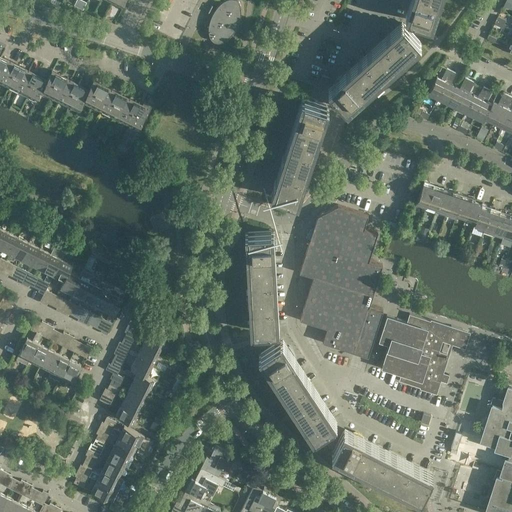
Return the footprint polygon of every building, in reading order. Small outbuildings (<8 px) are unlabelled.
[(77,0),(75,5),(84,9),(87,2),(82,0),(77,0)] [(213,39),(214,41),(218,41),(223,39),(229,36),(232,34),(235,30),(238,25),(240,19),(240,15),(240,11),(238,6),(237,2),(235,0),(226,0),(223,1),(219,5),(216,8),(213,12),(211,17),(210,22),(210,27),(210,32),(212,37),(213,39)] [(413,0),(408,16),(429,23),(436,0),(413,0)] [(497,19),(494,23),(502,27),(504,23),(497,19)] [(404,23),(352,70),(330,89),(345,106),(351,101),(419,40),(404,23)] [(497,37),(489,33),(487,38),(495,42),(497,37)] [(11,61),(2,56),(0,59),(0,78),(1,80),(11,61)] [(20,66),(11,61),(1,80),(11,84),(20,66)] [(29,70),(20,66),(11,84),(20,89),(29,70)] [(428,93),(438,97),(451,70),(447,68),(442,78),(437,76),(428,93)] [(38,75),(29,70),(20,89),(29,93),(38,75)] [(47,79),(38,75),(29,93),(38,98),(42,89),(52,71),(51,70),(47,79)] [(451,70),(438,97),(447,102),(455,85),(450,83),(455,72),(451,70)] [(61,75),(52,71),(42,89),(52,94),(61,75)] [(321,74),(319,83),(327,85),(329,76),(321,74)] [(61,75),(52,94),(61,98),(70,80),(61,75)] [(459,87),(455,85),(447,102),(456,106),(470,79),(465,77),(459,87)] [(470,79),(456,106),(465,111),(473,94),(469,92),(474,81),(470,79)] [(70,80),(61,98),(70,103),(79,84),(70,80)] [(93,80),(89,89),(84,98),(93,103),(102,85),(93,80)] [(79,84),(70,103),(79,108),(84,98),(89,89),(79,84)] [(102,85),(93,103),(102,108),(111,89),(102,85)] [(478,96),(473,94),(465,111),(474,116),(488,88),(483,86),(478,96)] [(488,88),(474,116),(483,120),(485,117),(492,103),(487,101),(492,90),(488,88)] [(111,89),(102,108),(111,112),(121,94),(111,89)] [(498,102),(493,100),(492,103),(485,117),(494,121),(508,94),(503,92),(498,102)] [(121,94),(111,112),(120,117),(130,98),(121,94)] [(511,96),(508,94),(494,121),(503,126),(511,109),(507,107),(511,96)] [(130,98),(120,117),(130,122),(139,103),(130,98)] [(274,192),(296,199),(326,105),(304,98),(274,192)] [(139,103),(130,122),(139,126),(144,116),(147,117),(152,106),(144,102),(142,105),(139,103)] [(511,109),(503,126),(511,130),(511,109)] [(480,130),(479,135),(484,137),(488,126),(482,124),(480,130)] [(434,184),(424,180),(417,201),(427,205),(434,184)] [(443,187),(434,184),(427,205),(436,208),(443,187)] [(453,190),(443,187),(436,208),(446,211),(453,190)] [(463,193),(453,190),(446,211),(456,215),(463,193)] [(473,197),(463,193),(456,215),(465,218),(473,197)] [(482,200),(473,197),(465,218),(475,221),(481,203),(482,200)] [(491,207),(481,203),(475,221),(474,224),(484,228),(491,207)] [(358,212),(353,210),(336,205),(322,214),(317,217),(317,218),(314,227),(300,269),(299,272),(313,277),(299,319),(327,328),(322,342),(367,356),(368,357),(368,355),(382,313),(383,311),(367,306),(368,303),(372,291),(381,265),(367,260),(370,248),(372,247),(371,246),(375,233),(362,229),(366,215),(360,213),(359,212),(358,212)] [(500,210),(491,207),(484,228),(493,231),(500,210)] [(510,213),(500,210),(493,231),(503,234),(510,213)] [(511,213),(510,213),(503,234),(511,237),(511,213)] [(0,247),(8,231),(0,227),(0,247)] [(248,230),(254,329),(277,328),(271,229),(248,230)] [(19,237),(8,231),(0,247),(11,253),(19,237)] [(30,242),(19,237),(11,253),(22,258),(30,242)] [(40,248),(30,242),(22,258),(32,263),(40,248)] [(40,248),(32,263),(43,269),(51,253),(40,248)] [(62,258),(51,253),(43,269),(54,274),(62,258)] [(72,264),(62,258),(54,274),(64,279),(60,287),(61,287),(69,271),(72,264)] [(7,261),(1,272),(7,275),(7,273),(12,263),(7,261)] [(17,278),(22,268),(12,263),(7,273),(17,278)] [(17,278),(16,280),(23,283),(28,271),(22,268),(17,278)] [(80,276),(90,280),(93,272),(83,268),(80,276)] [(28,271),(23,283),(28,285),(29,284),(34,274),(28,271)] [(80,276),(69,271),(61,287),(71,292),(80,276)] [(39,289),(44,279),(34,274),(29,284),(39,289)] [(90,282),(80,276),(71,292),(82,298),(90,282)] [(39,289),(38,290),(43,293),(46,289),(50,282),(44,279),(39,289)] [(101,287),(90,282),(82,298),(93,303),(101,287)] [(112,292),(101,287),(93,303),(104,308),(112,292)] [(114,287),(112,292),(104,308),(115,314),(125,292),(114,287)] [(46,289),(43,293),(40,300),(46,303),(47,302),(52,292),(46,289)] [(56,307),(61,297),(52,292),(47,302),(56,307)] [(2,299),(12,304),(15,299),(4,294),(2,299)] [(56,307),(56,308),(62,311),(68,300),(61,297),(56,307)] [(0,302),(0,305),(11,311),(13,305),(12,304),(2,299),(0,302)] [(68,300),(62,311),(67,314),(68,312),(73,303),(68,300)] [(78,317),(83,307),(73,303),(68,312),(78,317)] [(0,312),(6,316),(8,317),(11,311),(0,305),(0,312)] [(78,317),(77,319),(83,322),(89,311),(83,307),(78,317)] [(89,311),(83,322),(89,325),(90,323),(95,313),(89,311)] [(101,329),(106,319),(95,313),(90,323),(101,329)] [(387,314),(379,338),(389,342),(388,347),(382,365),(402,371),(399,379),(436,391),(440,380),(441,376),(442,373),(448,355),(438,351),(441,343),(442,339),(453,342),(453,344),(460,346),(460,345),(463,345),(465,344),(468,334),(467,332),(462,330),(463,329),(451,325),(450,326),(422,317),(409,313),(407,318),(407,319),(407,321),(387,314)] [(132,320),(142,325),(145,319),(135,314),(132,320)] [(31,328),(36,331),(41,322),(35,319),(31,328)] [(101,331),(107,334),(113,322),(106,319),(101,329),(101,331)] [(127,325),(139,331),(142,325),(132,320),(130,319),(127,325)] [(54,326),(42,320),(41,322),(36,331),(48,337),(53,327),(54,326)] [(153,324),(147,335),(164,343),(169,332),(153,324)] [(127,325),(124,331),(126,332),(136,336),(139,331),(127,325)] [(48,337),(57,342),(62,332),(53,327),(48,337)] [(70,334),(63,330),(62,332),(57,342),(64,345),(70,334)] [(131,346),(136,336),(126,332),(121,341),(131,346)] [(70,334),(64,345),(69,348),(74,338),(75,336),(70,334)] [(164,343),(147,335),(142,346),(158,354),(164,343)] [(31,358),(39,342),(28,337),(20,353),(17,358),(28,364),(31,358)] [(69,348),(81,354),(86,344),(74,338),(69,348)] [(335,422),(297,364),(280,339),(262,352),(316,434),(335,422)] [(117,346),(128,352),(131,346),(121,341),(120,341),(117,346)] [(49,348),(39,342),(31,358),(41,364),(49,348)] [(87,357),(91,350),(93,345),(87,342),(86,344),(81,354),(87,357)] [(117,346),(114,352),(116,353),(126,358),(128,352),(117,346)] [(158,354),(142,346),(137,356),(153,365),(158,354)] [(60,353),(49,348),(41,364),(52,369),(60,353)] [(60,353),(52,369),(50,374),(60,379),(63,375),(71,359),(60,353)] [(121,368),(126,358),(116,353),(111,363),(121,368)] [(153,365),(137,356),(131,367),(155,379),(147,375),(153,365)] [(82,364),(71,359),(63,375),(74,380),(82,364)] [(111,363),(109,362),(106,368),(113,371),(118,374),(121,368),(111,363)] [(169,373),(171,368),(158,362),(156,366),(169,373)] [(155,379),(131,367),(131,368),(138,371),(133,382),(149,390),(155,379)] [(185,376),(188,369),(182,367),(179,373),(185,376)] [(118,374),(113,371),(110,377),(112,378),(122,383),(125,378),(125,377),(118,374)] [(449,375),(442,373),(441,376),(440,380),(446,382),(449,375)] [(117,393),(122,383),(112,378),(107,388),(117,393)] [(149,390),(133,382),(128,392),(144,401),(149,390)] [(503,470),(496,468),(493,477),(495,478),(485,510),(491,511),(511,511),(511,386),(507,385),(503,399),(492,395),(489,405),(491,406),(480,438),(504,446),(500,457),(507,459),(503,470)] [(102,393),(114,399),(117,393),(107,388),(105,387),(102,393)] [(144,401),(128,392),(122,403),(139,411),(144,401)] [(102,393),(99,399),(111,405),(114,399),(102,393)] [(139,411),(122,403),(117,414),(133,422),(139,411)] [(424,412),(421,420),(428,423),(431,415),(424,412)] [(103,421),(114,426),(116,421),(106,416),(103,421)] [(158,432),(163,424),(153,419),(149,427),(158,432)] [(99,426),(111,432),(114,426),(103,421),(102,420),(99,426)] [(144,435),(140,433),(124,425),(119,436),(135,445),(139,447),(144,435)] [(99,426),(96,432),(98,433),(108,438),(111,432),(99,426)] [(432,475),(370,443),(344,430),(334,450),(422,495),(432,475)] [(450,447),(451,447),(456,448),(462,432),(456,430),(450,447)] [(93,443),(103,448),(108,438),(98,433),(93,443)] [(135,445),(119,436),(113,447),(129,455),(135,445)] [(93,443),(91,442),(88,448),(100,454),(103,448),(93,443)] [(207,455),(201,467),(226,479),(226,478),(220,475),(223,469),(228,472),(234,461),(227,457),(230,452),(217,445),(210,457),(207,455)] [(129,455),(113,447),(108,458),(124,466),(129,455)] [(100,454),(88,448),(85,453),(87,454),(97,459),(100,454)] [(48,456),(41,453),(38,461),(44,464),(48,456)] [(82,464),(92,469),(97,459),(87,454),(82,464)] [(124,466),(108,458),(103,469),(118,477),(124,466)] [(77,469),(89,475),(92,469),(82,464),(80,463),(77,469)] [(226,479),(201,467),(195,479),(192,477),(187,489),(211,501),(204,497),(208,490),(213,493),(219,483),(223,485),(226,479)] [(77,469),(75,475),(76,476),(86,481),(89,475),(77,469)] [(124,479),(118,477),(103,469),(97,479),(118,490),(124,479)] [(6,471),(0,482),(6,485),(11,475),(11,474),(6,471)] [(253,472),(247,483),(253,486),(240,511),(247,511),(248,511),(250,510),(249,508),(250,507),(259,511),(260,511),(263,507),(272,511),(273,511),(278,505),(282,496),(264,487),(263,489),(254,484),(259,475),(253,472)] [(11,475),(6,485),(15,490),(20,480),(11,475)] [(83,487),(86,481),(76,476),(73,482),(83,487)] [(27,482),(21,478),(20,480),(15,490),(22,493),(27,482)] [(118,490),(97,479),(92,490),(113,501),(118,490)] [(226,479),(223,485),(233,490),(236,484),(226,479)] [(27,482),(22,493),(27,496),(32,486),(33,484),(27,482)] [(32,486),(27,496),(37,501),(42,491),(32,486)] [(45,502),(46,500),(49,492),(43,489),(42,491),(37,501),(43,504),(45,502)] [(211,501),(187,489),(180,501),(177,499),(172,510),(174,511),(200,511),(204,505),(208,507),(211,501)] [(12,511),(18,501),(7,496),(0,509),(0,511),(12,511)] [(25,511),(28,507),(18,501),(12,511),(25,511)] [(211,501),(208,507),(218,511),(219,511),(222,506),(211,501)] [(44,511),(49,504),(45,502),(43,504),(39,511),(44,511)] [(52,511),(56,505),(50,502),(49,504),(44,511),(52,511)]
